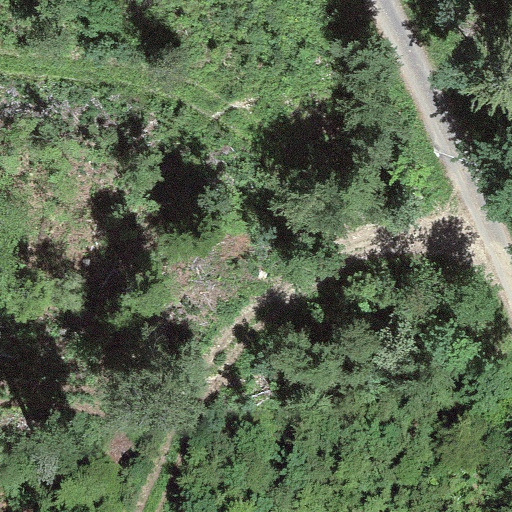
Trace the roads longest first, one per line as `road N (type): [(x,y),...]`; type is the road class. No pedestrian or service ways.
road 1 (track): [(149,511),(204,379),(232,331),(269,300),(384,232),(494,233)]
road 2 (track): [(381,0),(494,233)]
